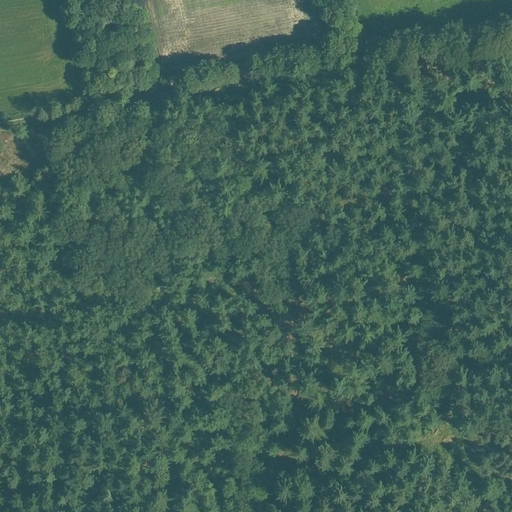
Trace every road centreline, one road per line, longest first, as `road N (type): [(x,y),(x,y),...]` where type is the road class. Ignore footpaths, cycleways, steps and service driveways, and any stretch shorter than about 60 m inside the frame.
road 1 (track): [(0,121),(511,37)]
road 2 (track): [(161,389),(0,425)]
road 3 (track): [(168,511),(161,389)]
